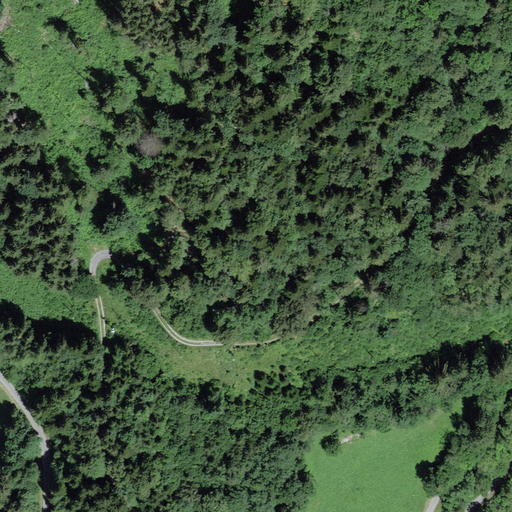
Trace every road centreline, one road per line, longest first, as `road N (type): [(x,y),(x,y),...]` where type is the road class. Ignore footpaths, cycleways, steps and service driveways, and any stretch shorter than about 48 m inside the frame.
road 1 (track): [(130,511),(100,439),(102,317),(92,275),(100,255),(122,251),(140,265),(179,340),(262,342),(358,293),(462,144),(511,108)]
road 2 (residential): [(428,511),(489,429),(511,367)]
road 3 (residential): [(0,376),(44,446),(46,511)]
